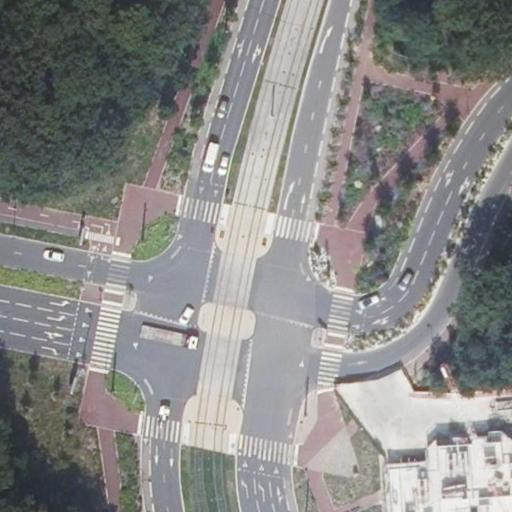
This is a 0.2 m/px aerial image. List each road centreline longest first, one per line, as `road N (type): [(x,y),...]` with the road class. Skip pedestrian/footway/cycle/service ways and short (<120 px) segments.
road 1 (secondary): [(511,98),(465,163),(416,278),(398,300),(361,315),(285,296)]
road 2 (secondary): [(275,370),(366,363),(424,337),(511,166)]
road 3 (primary): [(285,296),(291,227),(342,0)]
road 4 (primary): [(267,0),(180,277)]
road 5 (primary): [(180,277),(0,249)]
road 6 (primary): [(0,318),(169,354)]
road 7 (primary): [(169,354),(168,511)]
road 8 (primary): [(266,511),(260,472),(275,370)]
